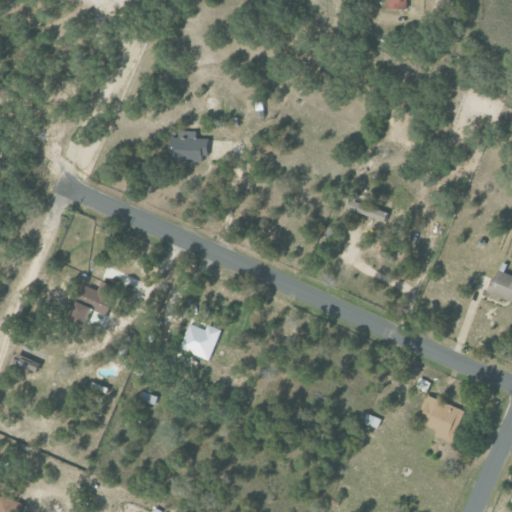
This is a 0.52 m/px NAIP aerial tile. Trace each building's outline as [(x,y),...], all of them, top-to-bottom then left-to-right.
[(409,0),(388,0),(389,9),(409,10),(409,0)] [(210,160),(210,138),(169,139),(169,161),(210,160)] [(389,210),(350,202),(348,212),(387,220),(389,210)] [(511,300),(511,274),(499,270),(490,293),(511,300)] [(109,316),(120,287),(103,280),(99,290),(85,285),(71,321),(89,328),(95,310),(109,316)] [(209,325),(208,329),(190,324),(182,349),(213,359),(223,329),(209,325)] [(416,388),(427,392),(431,383),(420,379),(416,388)] [(141,400),(157,404),(159,396),(143,392),(141,400)] [(466,411),(428,395),(422,408),(427,410),(421,423),(438,430),(436,435),(453,442),(466,411)] [(379,428),(382,418),(367,414),(364,424),(379,428)] [(0,511),(20,511),(23,502),(0,496),(0,511)]
